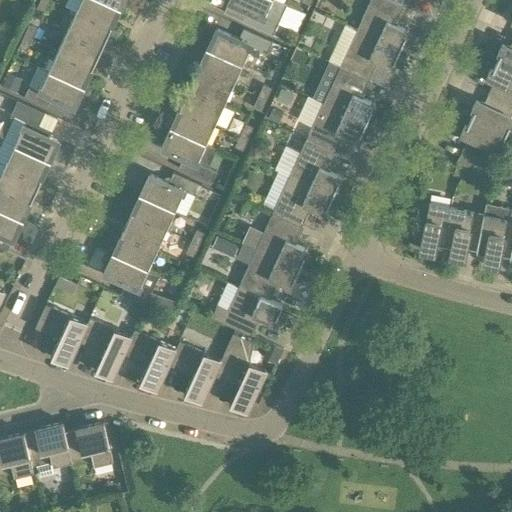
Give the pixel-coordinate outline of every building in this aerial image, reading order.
[(45,12),(50,0),(49,0),(40,0),(37,8),(45,12)] [(119,9),(100,0),(81,0),(76,12),(110,28),(119,9)] [(100,0),(119,9),(123,0),(100,0)] [(250,13),(246,23),(273,36),(287,5),(276,0),(229,0),(229,2),(250,13)] [(386,0),(370,0),(357,30),(399,50),(408,31),(395,25),(403,8),(386,0)] [(110,28),(76,12),(67,32),(101,48),(110,28)] [(29,25),(24,36),(32,40),(37,29),(29,25)] [(289,49),(272,42),(243,28),(238,39),(216,29),(207,49),(242,65),(250,46),(267,54),(268,51),(285,58),(289,49)] [(357,30),(340,67),(369,80),(377,63),(390,69),(399,50),(357,30)] [(101,48),(67,32),(58,52),(92,68),(101,48)] [(27,51),(32,40),(24,36),(19,48),(27,51)] [(496,63),(511,70),(511,45),(510,49),(502,45),(497,54),(500,55),(496,63)] [(207,49),(198,69),(233,85),(242,65),(207,49)] [(92,68),(58,52),(49,71),(83,87),(92,68)] [(490,94),(511,104),(511,70),(496,63),(493,70),(490,70),(486,79),(495,83),(490,94)] [(340,67),(323,104),(366,123),(374,104),(361,98),(369,80),(340,67)] [(198,69),(189,88),(224,104),(233,85),(198,69)] [(74,107),(83,87),(49,71),(39,91),(29,86),(24,97),(47,108),(52,97),(74,107)] [(3,86),(16,92),(21,81),(8,75),(3,86)] [(264,85),(258,96),(266,100),(271,89),(264,85)] [(189,88),(180,108),(214,124),(224,104),(189,88)] [(470,119),(505,135),(511,120),(511,117),(510,117),(511,113),(511,104),(490,94),(485,105),(476,101),(471,110),(474,111),(470,119)] [(261,112),(266,100),(258,96),(253,108),(261,112)] [(14,146),(49,162),(58,141),(49,137),(52,131),(39,125),(45,113),(17,101),(11,115),(25,122),(14,146)] [(323,104),(306,140),(336,153),(344,136),(357,142),(366,123),(323,104)] [(180,108),(171,128),(205,144),(214,124),(180,108)] [(283,113),(274,109),(270,118),(279,123),(283,113)] [(497,152),(505,135),(470,119),(467,127),(464,126),(460,135),(469,139),(464,150),(462,149),(462,150),(490,162),(495,151),(497,152)] [(245,124),(240,136),(248,140),(253,128),(245,124)] [(217,149),(205,144),(171,128),(162,148),(183,158),(178,169),(211,184),(217,172),(207,168),(217,149)] [(243,151),(248,140),(240,136),(235,147),(243,151)] [(328,171),(336,153),(306,140),(289,176),(332,196),(341,177),(328,171)] [(49,162),(14,146),(5,165),(40,181),(49,162)] [(255,158),(260,155),(259,150),(255,148),(251,151),(251,155),(255,158)] [(484,174),(490,162),(462,150),(457,161),(484,174)] [(40,181),(5,165),(0,176),(0,186),(31,201),(40,181)] [(140,194),(175,211),(184,190),(198,197),(203,186),(173,172),(168,183),(149,175),(140,194)] [(332,196),(289,176),(273,213),(302,227),(310,209),(323,215),(332,196)] [(31,201),(0,186),(0,210),(22,220),(31,201)] [(140,194),(131,214),(166,230),(175,211),(140,194)] [(443,246),(451,208),(429,204),(428,205),(418,203),(406,232),(407,233),(407,232),(410,233),(422,236),(419,250),(434,252),(435,244),(443,246)] [(510,259),(511,247),(511,207),(486,203),(484,215),(476,252),(485,254),(483,262),(497,265),(499,256),(510,259)] [(484,215),(451,208),(443,246),(451,247),(449,256),(463,258),(465,250),(476,252),(484,215)] [(0,234),(13,241),(22,220),(0,210),(0,234)] [(273,213),(264,232),(249,225),(241,242),(256,249),(256,250),(298,269),(307,250),(294,244),(302,227),(273,213)] [(131,214),(122,234),(156,250),(166,230),(131,214)] [(197,230),(191,242),(199,246),(205,234),(197,230)] [(156,250),(122,234),(113,253),(147,269),(148,269),(156,250)] [(213,247),(224,252),(229,240),(218,235),(213,247)] [(194,257),(199,246),(191,242),(186,254),(194,257)] [(298,269),(256,250),(239,286),(269,299),(277,282),(290,288),(298,269)] [(119,294),(144,306),(159,274),(148,269),(147,269),(113,253),(104,274),(124,283),(119,294)] [(186,287),(191,276),(183,272),(178,283),(186,287)] [(67,282),(58,279),(56,285),(64,289),(67,282)] [(269,299),(239,286),(222,322),(254,336),(254,335),(253,335),(260,319),(273,325),(282,305),(269,299)] [(70,315),(46,304),(35,328),(59,339),(50,357),(68,365),(79,341),(88,323),(87,323),(70,315)] [(79,341),(103,352),(94,371),(112,379),(115,372),(124,354),(132,336),(131,336),(90,317),(87,323),(88,323),(79,341)] [(124,354),(147,364),(139,383),(157,391),(169,365),(176,348),(134,330),(131,336),(132,336),(124,354)] [(238,386),(229,405),(247,413),(266,370),(240,358),(248,340),(233,333),(221,360),(214,375),(238,386)] [(192,376),(184,394),(201,403),(214,375),(221,360),(179,341),(176,348),(169,365),(192,376)] [(283,350),(270,343),(263,357),(277,364),(283,350)] [(23,432),(24,433),(32,467),(52,462),(53,465),(71,461),(72,461),(65,431),(63,422),(23,432)] [(113,460),(103,422),(65,431),(72,461),(71,461),(73,466),(93,461),(93,465),(113,460)] [(0,438),(0,475),(13,472),(14,476),(33,471),(32,467),(24,433),(0,438)]
